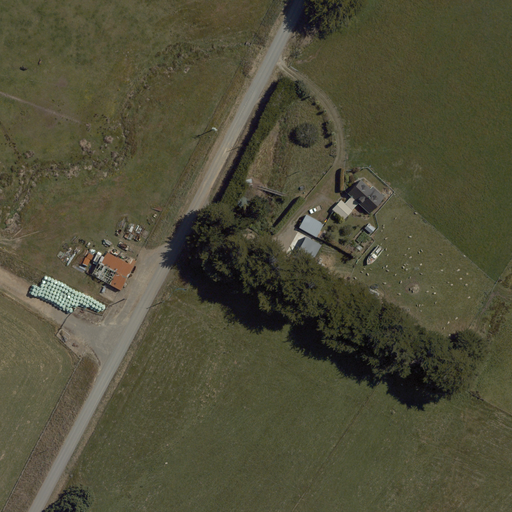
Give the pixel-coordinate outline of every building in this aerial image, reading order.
[(361,176),(347,193),(370,213),(384,197),(361,176)] [(353,210),(341,199),(332,209),(344,220),(353,210)] [(324,223),(307,215),(300,228),(317,236),(324,223)] [(322,246),(305,237),(298,250),(315,259),(322,246)] [(131,280),(95,263),(85,274),(97,286),(95,299),(115,308),(131,280)]
